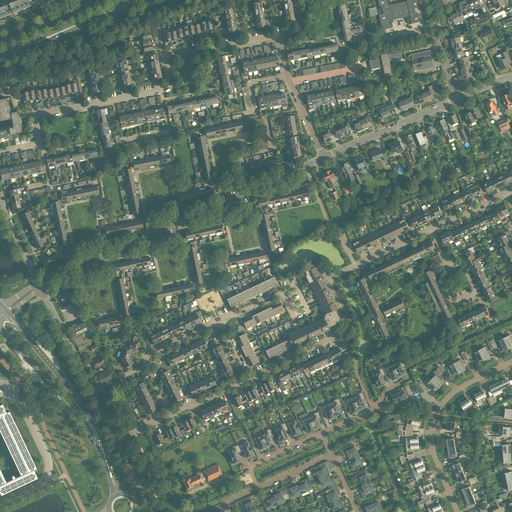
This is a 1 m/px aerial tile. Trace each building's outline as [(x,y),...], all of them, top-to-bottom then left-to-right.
[(18,0),(13,2),(17,11),(22,9),(18,0)] [(22,0),(18,0),(22,9),(26,8),(22,0)] [(378,0),(380,7),(380,8),(376,9),(376,7),(369,9),(370,16),(379,15),(382,30),(393,28),(391,20),(410,16),(412,24),(420,22),(419,14),(416,15),(415,10),(414,10),(413,8),(419,7),(417,0),(406,0),(407,1),(393,4),(393,6),(389,7),(387,0),(378,0)] [(472,12),(468,3),(467,4),(466,0),(462,2),(468,14),(472,12)] [(478,0),(475,0),(473,1),(478,12),(483,10),(482,8),(478,0)] [(506,5),(503,0),(495,4),(497,9),(506,5)] [(478,12),(473,1),(468,3),(472,12),(473,14),(478,12)] [(13,2),(9,4),(13,13),(17,11),(13,2)] [(338,4),(339,10),(349,8),(347,2),(338,4)] [(468,14),(462,2),(459,3),(460,7),(459,8),(463,16),(468,14)] [(9,4),(4,6),(8,15),(13,13),(9,4)] [(4,6),(0,8),(4,17),(8,15),(4,6)] [(463,16),(459,8),(455,9),(457,13),(456,13),(460,22),(465,20),(463,16)] [(490,16),(493,22),(506,16),(504,10),(490,16)] [(456,13),(451,15),(455,24),(460,22),(456,13)] [(349,14),(347,15),(340,16),(342,23),(349,21),(351,21),(349,14)] [(455,24),(451,15),(446,18),(450,26),(455,24)] [(475,23),(470,25),(475,37),(479,35),(476,28),(477,27),(475,23)] [(477,27),(476,28),(479,35),(480,35),(482,38),(493,33),(491,30),(490,27),(482,30),(480,26),(477,27)] [(170,32),(169,29),(163,30),(165,43),(170,42),(169,40),(171,40),(170,33),(170,32)] [(152,36),(151,31),(139,34),(140,40),(143,39),(150,38),(151,37),(151,36),(152,36)] [(143,39),(140,40),(139,40),(140,46),(144,45),(152,44),(151,42),(152,42),(151,37),(150,38),(143,39)] [(144,45),(145,47),(144,47),(144,51),(153,50),(152,48),(154,48),(153,43),(152,44),(144,45)] [(462,47),(453,49),(453,50),(449,51),(450,55),(463,52),(462,47)] [(249,48),(250,55),(251,60),(253,72),(257,71),(255,59),(255,57),(253,58),(251,48),(249,48)] [(390,61),(402,59),(401,51),(389,53),(388,53),(381,54),(377,55),(378,59),(370,61),(371,69),(383,67),(385,75),(393,73),(390,61)] [(500,54),(502,60),(499,61),(503,69),(509,66),(506,60),(509,58),(506,51),(500,54)] [(433,66),(433,63),(432,61),(433,58),(430,57),(429,58),(425,59),(425,57),(412,59),(414,69),(420,67),(420,69),(433,66)] [(129,72),(121,74),(118,75),(119,81),(122,80),(130,79),(129,72)] [(162,78),(160,72),(152,74),(154,80),(162,78)] [(232,80),(230,80),(222,82),(224,88),(231,86),(233,86),(232,80)] [(101,91),(100,85),(91,87),(93,93),(101,91)] [(430,90),(424,93),(428,101),(434,98),(433,94),(435,93),(432,85),(429,87),(430,90)] [(33,87),(27,89),(28,92),(29,100),(30,101),(34,100),(34,99),(35,98),(34,92),(34,89),(33,87)] [(28,92),(27,89),(21,90),(24,102),(28,101),(28,100),(29,100),(28,92)] [(416,92),(414,94),(416,100),(419,99),(421,104),(428,101),(424,93),(418,95),(416,92)] [(412,97),(405,100),(409,108),(415,105),(414,101),(416,100),(414,94),(411,95),(412,97)] [(505,105),(509,103),(511,102),(511,101),(509,94),(501,97),(505,105)] [(391,99),(392,102),(393,104),(386,106),(390,115),(396,112),(395,108),(398,107),(394,99),(393,97),(391,99)] [(6,98),(0,99),(0,120),(10,118),(6,98)] [(405,100),(399,102),(400,106),(402,111),(409,108),(405,100)] [(193,108),(192,101),(186,102),(187,109),(188,115),(189,119),(192,118),(191,114),(190,112),(194,111),(193,108)] [(498,114),(496,109),(497,109),(495,105),(494,106),(492,101),(489,103),(488,102),(487,103),(486,104),(489,112),(492,110),(494,115),(498,114)] [(177,121),(173,105),(167,106),(169,113),(172,112),(173,115),(174,118),(173,118),(174,122),(177,121)] [(386,106),(380,109),(381,112),(384,118),(390,115),(386,106)] [(473,109),(470,110),(475,121),(476,122),(480,120),(480,119),(482,119),(481,117),(481,116),(476,107),(476,108),(475,107),(473,108),(473,109)] [(475,121),(470,110),(471,112),(465,115),(469,124),(470,126),(472,125),(471,123),(475,121)] [(18,111),(10,113),(13,127),(12,127),(12,125),(0,127),(0,141),(12,139),(10,134),(22,132),(18,111)] [(455,114),(449,117),(452,125),(458,122),(455,114)] [(367,118),(361,121),(364,129),(371,126),(369,122),(372,121),(369,115),(366,116),(367,118)] [(353,120),(350,122),(353,128),(356,127),(358,132),(364,129),(361,121),(360,121),(359,119),(357,120),(356,119),(355,118),(354,119),(353,119),(353,120)] [(444,119),(441,121),(447,136),(447,137),(449,142),(456,139),(451,130),(448,131),(447,128),(448,127),(444,119)] [(506,119),(498,123),(502,132),(510,128),(506,119)] [(441,121),(437,122),(440,131),(441,130),(444,138),(447,137),(447,136),(441,121)] [(241,122),(234,123),(235,130),(242,128),(241,122)] [(353,128),(350,122),(347,123),(348,125),(342,127),(345,136),(352,133),(350,129),(353,128)] [(234,123),(227,125),(228,131),(235,130),(234,123)] [(228,131),(227,125),(219,126),(221,133),(228,131)] [(438,131),(436,132),(433,125),(430,126),(429,126),(428,126),(427,127),(426,128),(428,132),(426,133),(430,141),(431,140),(436,139),(437,139),(438,139),(440,138),(438,131)] [(221,133),(219,126),(212,128),(214,134),(221,133)] [(334,127),(331,128),(334,135),(337,134),(339,139),(345,136),(342,127),(335,130),(334,127)] [(214,134),(212,128),(205,129),(206,136),(214,134)] [(296,128),(288,129),(285,130),(286,136),(289,135),(297,134),(296,128)] [(331,128),(328,130),(328,129),(321,133),(324,138),(326,143),(333,140),(331,136),(334,135),(331,128)] [(427,137),(424,138),(422,133),(417,135),(419,141),(420,144),(420,143),(422,148),(430,144),(427,137)] [(406,137),(409,144),(411,148),(416,146),(414,142),(415,142),(411,134),(408,136),(408,135),(406,136),(406,137)] [(198,145),(204,143),(203,136),(196,137),(198,145)] [(290,144),(299,142),(297,136),(289,137),(290,144)] [(112,139),(103,141),(104,147),(112,146),(111,142),(113,142),(112,139)] [(404,151),(402,147),(399,141),(393,144),(393,142),(389,144),(393,151),(398,149),(399,153),(404,151)] [(204,143),(198,145),(199,152),(206,151),(204,143)] [(375,150),(371,152),(374,160),(383,156),(380,149),(375,151),(375,150)] [(206,151),(199,152),(201,159),(207,158),(206,151)] [(408,151),(406,152),(405,153),(405,154),(404,154),(408,162),(409,161),(413,170),(416,169),(412,160),(408,151)] [(78,153),(72,154),(73,161),(76,161),(77,164),(79,170),(81,170),(80,165),(79,160),(78,153)] [(162,156),(155,157),(156,164),(164,162),(162,156)] [(361,157),(359,158),(354,160),(359,171),(367,168),(366,166),(369,164),(366,157),(363,158),(362,156),(361,157)] [(156,164),(155,157),(147,159),(149,165),(156,164)] [(395,157),(389,160),(392,166),(398,163),(395,157)] [(209,165),(207,158),(201,159),(202,166),(209,165)] [(147,159),(140,160),(141,167),(149,165),(147,159)] [(279,159),(272,160),(273,167),(280,165),(279,159)] [(141,167),(140,160),(133,162),(134,168),(141,167)] [(273,167),(272,160),(265,162),(266,168),(273,167)] [(266,168),(265,162),(257,163),(259,170),(266,168)] [(259,170),(257,163),(250,165),(251,171),(259,170)] [(353,176),(350,170),(351,170),(347,163),(341,165),(344,173),(345,173),(349,182),(354,179),(353,176)] [(210,172),(209,165),(202,166),(204,173),(210,172)] [(126,177),(132,176),(131,168),(124,170),(126,177)] [(336,177),(335,176),(333,170),(331,171),(330,170),(328,171),(334,187),(337,186),(335,182),(336,181),(336,179),(336,178),(336,177)] [(506,170),(501,173),(506,184),(511,182),(506,170)] [(334,187),(328,171),(325,173),(323,174),(326,181),(328,180),(331,186),(332,186),(332,188),(334,187)] [(212,179),(210,172),(204,173),(205,181),(212,179)] [(506,184),(501,173),(496,175),(498,177),(502,186),(506,184)] [(358,174),(353,176),(354,179),(355,179),(360,188),(363,187),(358,174)] [(134,183),(132,176),(126,177),(127,184),(134,183)] [(493,180),(492,177),(487,179),(488,182),(492,190),(497,188),(493,180)] [(498,177),(493,180),(497,188),(502,186),(498,177)] [(492,190),(488,182),(484,184),(488,193),(492,190)] [(134,183),(127,184),(129,191),(135,190),(134,183)] [(478,195),(474,186),(472,184),(468,186),(473,197),(478,195)] [(479,184),(474,186),(478,195),(483,193),(479,184)] [(97,186),(89,188),(91,195),(98,193),(97,186)] [(468,186),(463,188),(464,191),(468,199),(473,197),(468,186)] [(10,197),(18,195),(17,188),(9,190),(10,197)] [(91,195),(89,188),(82,190),(84,196),(91,195)] [(214,188),(206,190),(208,196),(215,195),(214,188)] [(301,191),(302,197),(309,196),(308,189),(301,191)] [(84,196),(82,190),(75,191),(76,198),(84,196)] [(135,190),(129,191),(130,199),(137,197),(135,190)] [(206,190),(199,191),(200,198),(208,196),(206,190)] [(76,198),(75,191),(68,193),(69,199),(76,198)] [(199,191),(192,193),(193,199),(200,198),(199,191)] [(301,191),(293,192),(295,199),(302,197),(301,191)] [(468,199),(464,191),(460,193),(464,202),(468,199)] [(295,199),(293,192),(286,194),(287,200),(295,199)] [(332,194),(332,195),(336,203),(340,201),(339,198),(336,192),(332,194)] [(69,199),(68,193),(60,194),(62,201),(69,199)] [(193,199),(192,193),(185,194),(186,201),(193,199)] [(464,202),(460,193),(455,195),(459,204),(464,202)] [(186,201),(185,194),(177,196),(179,202),(186,201)] [(286,194),(279,195),(280,202),(287,200),(286,194)] [(279,195),(272,197),(273,203),(280,202),(279,195)] [(455,195),(451,197),(455,206),(459,204),(455,195)] [(137,197),(130,199),(132,206),(138,204),(137,197)] [(273,203),(272,197),(265,198),(266,205),(273,203)] [(455,206),(451,197),(446,200),(450,208),(455,206)] [(266,205),(265,198),(257,200),(259,206),(266,205)] [(450,208),(446,200),(441,202),(445,210),(450,208)] [(21,207),(20,201),(12,203),(13,209),(21,207)] [(54,209),(60,208),(59,201),(52,202),(54,209)] [(438,206),(433,208),(437,217),(442,214),(441,213),(444,211),(439,201),(436,203),(438,206)] [(138,204),(132,206),(133,213),(140,212),(138,204)] [(500,207),(504,215),(509,213),(505,204),(500,207)] [(437,217),(433,208),(432,205),(427,208),(432,219),(437,217)] [(504,215),(500,207),(496,209),(501,220),(500,217),(504,215)] [(60,208),(54,209),(55,217),(62,215),(60,208)] [(432,219),(427,208),(423,210),(428,221),(432,219)] [(501,220),(496,209),(495,209),(497,211),(492,213),(496,222),(501,220)] [(423,210),(418,212),(423,223),(428,221),(423,210)] [(25,221),(31,218),(28,212),(22,214),(25,221)] [(419,225),(423,223),(418,212),(413,214),(415,217),(419,225)] [(262,222),(268,221),(267,213),(260,215),(262,222)] [(496,222),(492,213),(488,215),(492,224),(496,222)] [(415,217),(411,219),(408,214),(405,215),(408,221),(410,220),(414,228),(419,225),(415,217)] [(63,222),(62,215),(55,217),(56,224),(63,222)] [(492,224),(488,215),(483,218),(487,226),(492,224)] [(31,218),(25,221),(28,228),(34,225),(31,218)] [(487,226),(483,218),(478,220),(483,230),(485,230),(486,230),(487,229),(486,227),(487,226)] [(405,219),(400,222),(404,230),(409,228),(405,219)] [(134,222),(135,228),(143,227),(141,220),(134,222)] [(483,230),(478,220),(474,222),(478,231),(480,229),(481,231),(483,230)] [(270,228),(268,221),(262,222),(263,229),(270,228)] [(64,230),(63,222),(56,224),(58,231),(64,230)] [(134,222),(127,223),(128,230),(135,228),(134,222)] [(400,222),(395,224),(399,232),(404,230),(400,222)] [(478,231),(474,222),(469,224),(473,233),(478,231)] [(127,223),(120,225),(121,231),(128,230),(127,223)] [(214,226),(215,232),(223,231),(221,224),(214,226)] [(395,224),(391,226),(395,234),(399,232),(395,224)] [(469,224),(464,226),(468,235),(473,233),(469,224)] [(37,232),(34,225),(28,228),(31,234),(37,232)] [(120,225),(112,226),(114,233),(121,231),(120,225)] [(114,233),(112,226),(105,228),(106,234),(114,233)] [(214,226),(207,227),(208,234),(215,232),(214,226)] [(391,226),(386,228),(390,237),(395,234),(391,226)] [(468,235),(464,226),(460,229),(464,237),(468,235)] [(208,234),(207,227),(199,229),(201,236),(208,234)] [(270,228),(263,229),(265,237),(271,235),(270,228)] [(386,228),(382,230),(386,239),(390,237),(386,228)] [(199,229),(192,231),(194,237),(201,236),(199,229)] [(464,237),(460,229),(455,231),(459,239),(462,238),(463,240),(465,239),(464,237)] [(64,230),(58,231),(59,238),(66,237),(64,230)] [(382,230),(377,233),(381,241),(386,239),(382,230)] [(194,237),(192,231),(185,232),(186,239),(194,237)] [(449,231),(445,233),(449,241),(453,239),(454,242),(455,242),(449,231)] [(450,231),(449,231),(455,242),(456,244),(460,242),(459,239),(455,231),(451,233),(450,231)] [(37,232),(31,234),(34,241),(40,238),(37,232)] [(381,241),(377,233),(372,235),(376,243),(381,241)] [(449,241),(445,233),(440,235),(444,244),(445,245),(450,243),(449,241)] [(500,243),(508,239),(506,234),(497,238),(500,243)] [(273,242),(271,235),(265,237),(266,244),(273,242)] [(372,235),(368,237),(372,246),(376,243),(372,235)] [(67,244),(66,237),(59,238),(61,246),(67,244)] [(372,246),(368,237),(363,239),(367,248),(372,246)] [(43,245),(40,238),(34,241),(37,248),(43,245)] [(363,239),(358,241),(362,250),(367,248),(363,239)] [(373,268),(374,269),(367,273),(371,281),(427,254),(426,252),(435,248),(431,239),(421,244),(423,246),(398,258),(397,257),(394,258),(395,259),(376,268),(376,267),(373,268)] [(508,239),(500,243),(502,247),(500,248),(500,249),(510,244),(508,239)] [(362,250),(358,241),(354,244),(358,252),(362,250)] [(274,250),(273,242),(266,244),(268,251),(274,250)] [(511,244),(510,244),(500,249),(502,253),(510,249),(508,245),(511,244)] [(190,255),(196,253),(194,246),(188,247),(190,255)] [(464,251),(465,253),(463,255),(465,259),(476,254),(473,247),(464,251)] [(511,254),(511,252),(510,249),(502,253),(504,258),(511,254)] [(257,253),(258,259),(266,258),(264,251),(257,253)] [(69,253),(61,254),(63,261),(70,259),(69,253)] [(196,253),(190,255),(191,262),(198,260),(196,253)] [(257,253),(250,254),(251,261),(258,259),(257,253)] [(61,254),(54,256),(56,262),(63,261),(61,254)] [(251,261),(250,254),(243,256),(244,262),(251,261)] [(476,254),(465,259),(467,264),(478,259),(476,254)] [(438,255),(434,257),(436,262),(438,261),(439,264),(442,262),(438,255)] [(56,262),(54,256),(47,257),(48,264),(56,262)] [(243,256),(235,257),(237,264),(244,262),(243,256)] [(149,257),(142,258),(143,265),(150,263),(149,257)] [(237,264),(235,257),(228,259),(229,265),(237,264)] [(142,258),(134,260),(136,266),(143,265),(142,258)] [(480,264),(478,259),(467,264),(469,267),(471,266),(471,268),(480,264)] [(136,266),(134,260),(127,261),(129,268),(136,266)] [(199,268),(198,260),(191,262),(193,269),(199,268)] [(127,261),(120,263),(121,270),(129,268),(127,261)] [(121,270),(120,263),(113,265),(114,271),(121,270)] [(482,268),(480,264),(471,268),(474,272),(482,268)] [(289,340),(292,346),(329,328),(329,327),(336,324),(337,322),(338,321),(339,319),(338,316),(335,309),(336,309),(315,266),(305,271),(307,275),(305,275),(309,283),(310,282),(315,292),(325,313),(323,318),(288,335),(290,339),(289,340)] [(199,268),(193,269),(194,276),(201,275),(199,268)] [(432,269),(429,270),(428,268),(422,271),(426,278),(434,274),(432,269)] [(482,268),(474,272),(476,277),(484,273),(482,268)] [(484,273),(476,277),(478,282),(487,278),(484,273)] [(434,274),(426,278),(428,282),(428,283),(434,280),(436,279),(434,274)] [(202,282),(201,275),(194,276),(196,284),(202,282)] [(269,279),(273,288),(278,285),(274,277),(269,279)] [(117,287),(124,286),(122,278),(116,280),(117,287)] [(364,278),(356,282),(374,319),(372,320),(381,339),(389,335),(385,325),(386,325),(385,322),(383,322),(380,316),(382,315),(378,305),(379,305),(378,302),(376,303),(370,290),(372,289),(370,286),(369,287),(364,278)] [(487,278),(478,282),(480,286),(489,282),(487,278)] [(269,279),(264,281),(268,290),(273,288),(269,279)] [(428,283),(428,282),(425,284),(428,289),(437,285),(434,280),(428,283)] [(264,281),(259,284),(263,292),(268,290),(264,281)] [(489,282),(480,286),(482,291),(491,287),(489,282)] [(192,284),(185,285),(186,292),(194,290),(192,284)] [(259,284),(255,286),(259,294),(263,292),(259,284)] [(186,292),(185,285),(178,287),(179,293),(186,292)] [(437,285),(428,289),(430,294),(439,289),(437,285)] [(125,293),(124,286),(117,287),(119,294),(125,293)] [(259,294),(255,286),(250,288),(254,296),(259,294)] [(73,298),(71,294),(71,293),(71,292),(70,291),(69,291),(67,287),(57,291),(59,296),(60,295),(61,299),(63,303),(73,298)] [(178,287),(170,288),(172,295),(179,293),(178,287)] [(491,287),(482,291),(485,296),(493,291),(491,287)] [(172,295),(170,288),(163,290),(165,296),(172,295)] [(254,296),(250,288),(246,290),(250,299),(254,296)] [(439,289),(430,294),(432,298),(441,294),(439,289)] [(165,296),(163,290),(156,291),(157,298),(165,296)] [(250,299),(246,290),(241,292),(245,301),(250,299)] [(495,296),(493,291),(485,296),(487,300),(490,299),(491,302),(500,298),(498,295),(495,296)] [(245,301),(241,292),(236,294),(240,303),(245,301)] [(127,300),(125,293),(119,294),(120,301),(127,300)] [(240,303),(236,294),(232,297),(236,305),(240,303)] [(441,294),(432,298),(435,303),(443,299),(441,294)] [(236,305),(232,297),(227,299),(231,308),(236,305)] [(401,299),(395,303),(382,308),(387,317),(406,308),(401,299)] [(445,303),(443,299),(435,303),(437,307),(445,303)] [(127,300),(120,301),(122,309),(128,307),(127,300)] [(280,303),(275,305),(279,313),(284,311),(280,303)] [(445,303),(437,307),(439,312),(447,308),(445,303)] [(279,313),(275,305),(270,307),(274,316),(279,313)] [(485,306),(481,308),(485,316),(489,314),(490,316),(493,314),(490,309),(488,310),(485,306)] [(128,307),(122,309),(123,316),(130,314),(128,307)] [(270,307),(266,309),(270,318),(274,316),(270,307)] [(450,312),(447,308),(439,312),(441,316),(450,312)] [(485,316),(481,308),(476,310),(480,319),(485,316)] [(270,318),(266,309),(261,311),(265,320),(270,318)] [(476,310),(471,312),(475,321),(480,319),(476,310)] [(196,313),(192,316),(196,324),(201,322),(198,317),(202,315),(200,311),(196,313)] [(261,311),(257,314),(261,322),(265,320),(261,311)] [(452,317),(450,312),(441,316),(443,321),(452,317)] [(475,321),(471,312),(467,314),(471,323),(475,321)] [(261,322),(257,314),(252,316),(256,324),(261,322)] [(471,323),(467,314),(462,317),(466,325),(471,323)] [(113,317),(114,324),(121,322),(120,316),(113,317)] [(196,324),(192,316),(187,318),(191,326),(196,324)] [(252,316),(247,318),(251,327),(256,324),(252,316)] [(113,317),(105,319),(107,326),(114,324),(113,317)] [(457,319),(459,322),(456,324),(461,333),(463,332),(463,331),(463,330),(467,328),(466,325),(462,317),(457,319)] [(187,318),(182,320),(186,329),(191,326),(187,318)] [(251,327),(247,318),(242,320),(246,329),(251,327)] [(107,326),(105,319),(98,321),(99,327),(107,326)] [(75,324),(72,326),(73,328),(76,335),(87,329),(82,320),(75,324)] [(182,331),(178,322),(177,320),(172,322),(173,324),(177,333),(182,331)] [(186,329),(182,320),(178,322),(182,331),(186,329)] [(167,324),(162,326),(168,337),(173,335),(168,327),(167,324)] [(173,324),(168,327),(173,335),(177,333),(173,324)] [(168,337),(162,326),(158,328),(159,331),(163,340),(168,337)] [(159,331),(155,333),(159,342),(163,340),(159,331)] [(159,342),(155,333),(150,335),(154,344),(159,342)] [(239,342),(247,338),(245,333),(236,338),(239,342)] [(510,348),(505,337),(499,340),(504,350),(510,348)] [(249,343),(247,338),(239,342),(241,347),(249,343)] [(203,339),(198,341),(202,350),(207,348),(206,345),(207,344),(206,342),(205,342),(203,339)] [(292,346),(289,340),(289,339),(284,341),(288,350),(293,348),(292,346)] [(136,340),(128,344),(132,353),(138,351),(136,347),(139,345),(136,340)] [(202,350),(198,341),(194,343),(198,352),(202,350)] [(284,341),(279,344),(283,352),(288,350),(284,341)] [(198,352),(194,343),(189,346),(193,354),(198,352)] [(252,347),(249,343),(241,347),(243,351),(252,347)] [(128,344),(125,345),(123,344),(121,344),(120,346),(120,348),(122,349),(121,352),(129,355),(130,355),(132,353),(128,344)] [(283,352),(279,344),(275,346),(279,354),(283,352)] [(214,354),(222,350),(220,345),(212,349),(214,354)] [(193,354),(189,346),(184,348),(188,356),(193,354)] [(275,346),(270,348),(274,357),(279,354),(275,346)] [(485,346),(480,349),(486,360),(485,359),(491,357),(485,346)] [(252,347),(243,351),(245,356),(254,352),(252,347)] [(188,356),(184,348),(180,350),(184,358),(188,356)] [(274,357),(270,348),(265,351),(269,359),(274,357)] [(334,350),(338,359),(343,356),(339,348),(334,350)] [(486,360),(480,349),(474,352),(480,362),(485,360),(486,360)] [(180,350),(175,352),(179,361),(184,358),(180,350)] [(222,350),(214,354),(216,359),(225,354),(222,350)] [(338,359),(334,350),(329,352),(333,361),(338,359)] [(129,355),(121,352),(119,357),(121,362),(130,358),(129,355)] [(179,361),(175,352),(170,354),(174,363),(179,361)] [(256,357),(254,352),(245,356),(248,361),(256,357)] [(329,352),(324,355),(328,363),(333,361),(329,352)] [(174,363),(170,354),(166,357),(170,365),(174,363)] [(227,359),(225,354),(216,359),(218,363),(227,359)] [(324,355),(320,357),(324,365),(328,363),(324,355)] [(105,363),(104,360),(102,356),(92,361),(95,368),(105,363)] [(258,361),(256,357),(248,361),(250,365),(258,361)] [(324,365),(320,357),(315,359),(319,367),(324,365)] [(133,363),(130,358),(121,362),(126,370),(131,368),(130,365),(133,363)] [(229,364),(227,359),(218,363),(221,368),(229,364)] [(319,367),(315,359),(310,361),(314,370),(319,367)] [(393,363),(394,365),(399,378),(403,376),(402,375),(406,374),(403,368),(406,366),(403,359),(393,363)] [(456,359),(454,360),(461,373),(466,370),(460,359),(457,361),(456,359)] [(461,373),(454,360),(453,360),(448,362),(455,376),(460,373),(461,373)] [(310,361),(306,363),(310,372),(314,370),(310,361)] [(301,366),(300,363),(295,366),(299,374),(304,372),(301,366)] [(306,363),(301,366),(304,372),(305,374),(310,372),(306,363)] [(221,368),(222,370),(219,372),(220,374),(223,372),(223,373),(231,368),(229,364),(221,368)] [(387,366),(384,367),(387,375),(390,373),(393,380),(395,380),(399,379),(398,378),(399,378),(394,365),(388,368),(387,366)] [(295,366),(291,368),(295,376),(299,374),(295,366)] [(435,375),(431,379),(440,387),(444,383),(441,380),(443,378),(441,376),(444,374),(439,367),(436,369),(433,373),(435,375)] [(223,372),(220,374),(221,376),(224,374),(225,377),(234,373),(233,373),(234,372),(233,370),(232,370),(231,368),(223,373),(223,372)] [(291,368),(286,370),(290,378),(295,376),(291,368)] [(386,384),(383,377),(386,375),(382,368),(379,370),(380,372),(374,374),(378,383),(377,383),(379,388),(383,386),(383,385),(386,384)] [(91,378),(96,388),(114,379),(109,369),(91,378)] [(162,379),(170,374),(168,370),(160,374),(162,379)] [(286,370),(282,372),(286,381),(290,378),(286,370)] [(286,381),(282,372),(277,374),(280,381),(278,382),(281,388),(283,387),(285,386),(283,382),(286,381)] [(172,377),(170,374),(162,379),(164,383),(173,379),(175,378),(175,377),(174,377),(173,377),(172,377)] [(207,378),(211,387),(216,384),(212,376),(207,378)] [(207,378),(203,380),(207,389),(211,387),(207,378)] [(173,379),(164,383),(166,388),(175,384),(173,379)] [(268,381),(266,382),(269,391),(275,388),(278,393),(281,392),(279,387),(278,388),(277,385),(274,386),(271,379),(268,381)] [(440,387),(431,379),(427,383),(435,391),(440,387),(440,388),(440,387)] [(207,389),(203,380),(198,382),(202,391),(207,389)] [(419,385),(424,391),(427,389),(420,380),(416,384),(417,387),(419,385)] [(498,383),(501,390),(510,385),(507,380),(504,381),(504,380),(498,383)] [(143,382),(138,384),(137,381),(130,384),(132,387),(134,392),(137,391),(137,390),(145,386),(143,382)] [(202,391),(198,382),(193,385),(197,393),(202,391)] [(269,391),(266,382),(263,383),(260,384),(263,392),(264,393),(269,391)] [(415,383),(410,385),(414,393),(418,391),(415,383)] [(501,390),(498,383),(492,386),(493,387),(490,388),(493,394),(501,390)] [(176,386),(175,384),(166,388),(169,393),(180,387),(179,385),(176,386)] [(197,393),(193,385),(189,387),(193,395),(197,393)] [(148,391),(145,386),(137,390),(137,391),(139,395),(148,391)] [(395,403),(399,401),(409,396),(405,386),(398,390),(399,393),(392,396),(394,399),(393,399),(395,403)] [(180,387),(169,393),(171,397),(179,393),(178,391),(181,389),(180,387)] [(259,396),(258,394),(255,387),(251,388),(252,389),(249,390),(253,398),(259,396)] [(253,398),(249,390),(247,391),(243,392),(247,399),(248,401),(253,398)] [(148,391),(137,396),(140,401),(141,400),(150,396),(148,391)] [(481,393),(480,392),(474,395),(478,402),(487,397),(484,391),(481,393)] [(354,398),(359,410),(362,409),(362,408),(365,407),(362,401),(365,399),(362,392),(359,394),(359,396),(354,398)] [(181,398),(179,393),(171,397),(173,402),(181,398)] [(243,403),(242,402),(239,395),(235,397),(234,396),(231,398),(233,402),(234,402),(237,406),(243,403)] [(152,400),(150,396),(141,400),(144,404),(152,400)] [(358,411),(359,410),(353,396),(343,400),(347,407),(349,406),(352,413),(354,413),(358,412),(358,411)] [(329,402),(335,417),(338,415),(338,414),(341,413),(338,407),(341,405),(338,398),(329,402)] [(466,401),(465,400),(460,404),(464,410),(472,404),(469,399),(466,401)] [(152,400),(144,404),(146,409),(154,405),(152,400)] [(228,401),(225,403),(224,400),(219,402),(223,411),(227,408),(228,411),(231,409),(228,401)] [(0,402),(0,401),(0,489),(2,493),(37,475),(33,466),(36,465),(7,409),(4,410),(0,402)] [(219,402),(214,404),(218,413),(219,415),(224,412),(223,411),(219,402)] [(334,417),(335,417),(329,402),(319,407),(323,414),(326,412),(329,419),(330,419),(330,420),(334,418),(334,417)] [(218,413),(214,404),(209,407),(213,415),(218,413)] [(146,409),(144,410),(146,415),(157,410),(154,405),(146,409)] [(213,415),(209,407),(205,409),(209,417),(210,419),(215,417),(213,415)] [(200,411),(202,416),(199,417),(203,424),(206,423),(204,419),(209,417),(205,409),(200,411)] [(318,412),(308,416),(315,430),(318,429),(318,428),(321,426),(318,420),(321,419),(318,412)] [(315,430),(308,416),(299,420),(302,427),(305,426),(308,433),(310,432),(310,433),(314,431),(314,430),(315,430)] [(189,419),(187,420),(191,428),(197,425),(199,431),(202,430),(198,422),(196,424),(192,417),(189,418),(189,419)] [(408,418),(407,424),(406,427),(413,428),(414,426),(416,426),(416,425),(419,426),(421,421),(408,418)] [(191,428),(187,420),(185,421),(184,420),(181,422),(184,429),(185,431),(191,428)] [(287,421),(284,423),(287,430),(290,429),(293,436),(296,434),(297,435),(301,433),(299,429),(298,429),(295,421),(288,424),(287,421)] [(447,424),(447,430),(455,431),(456,421),(448,421),(448,422),(447,422),(447,424)] [(287,430),(284,423),(281,424),(282,427),(275,429),(279,438),(278,438),(280,442),(284,441),(284,440),(287,438),(284,431),(287,430)] [(180,433),(179,431),(176,424),(173,426),(171,428),(175,436),(180,433)] [(511,427),(503,426),(502,436),(510,436),(511,427)] [(175,436),(171,428),(168,429),(168,428),(165,430),(168,437),(169,439),(175,436)] [(267,432),(261,435),(267,447),(270,446),(269,445),(273,443),(270,437),(273,436),(270,429),(266,430),(267,432)] [(164,441),(163,439),(160,433),(156,435),(156,434),(153,435),(155,440),(156,439),(158,444),(164,441)] [(261,435),(260,433),(251,437),(254,444),(257,443),(260,450),(262,449),(262,450),(266,448),(265,448),(267,447),(261,435)] [(415,437),(413,437),(413,435),(406,435),(406,444),(419,443),(418,438),(415,439),(415,437)] [(447,448),(455,447),(454,438),(446,439),(446,440),(447,445),(446,445),(447,447),(447,448)] [(237,445),(241,452),(244,451),(247,458),(250,456),(250,457),(254,455),(252,451),(247,441),(237,445)] [(419,443),(406,444),(407,453),(414,452),(414,449),(416,449),(416,448),(419,448),(419,443)] [(503,454),(511,453),(510,444),(502,445),(503,454)] [(238,453),(241,452),(237,445),(234,446),(235,448),(229,451),(232,460),(234,464),(238,462),(241,460),(238,453)] [(350,458),(358,454),(354,445),(341,450),(344,457),(348,455),(350,458)] [(447,448),(448,450),(447,450),(448,452),(449,457),(457,456),(455,447),(447,448)] [(511,453),(503,454),(503,463),(511,462),(511,453)] [(358,454),(350,458),(352,457),(353,460),(350,461),(353,469),(363,465),(358,454)] [(418,460),(416,461),(415,458),(409,461),(412,469),(424,464),(422,460),(419,461),(418,460)] [(455,474),(463,471),(459,462),(452,465),(454,470),(454,472),(455,472),(455,474)] [(203,472),(183,481),(187,489),(198,484),(198,485),(203,482),(202,479),(206,477),(207,481),(222,474),(217,463),(202,470),(203,472)] [(424,464),(412,469),(415,477),(422,475),(421,472),(423,471),(422,470),(425,469),(424,464)] [(321,480),(329,477),(329,476),(327,477),(326,474),(329,473),(325,465),(316,469),(321,480)] [(362,486),(370,482),(366,471),(356,476),(359,484),(363,482),(364,485),(362,486)] [(463,471),(455,474),(456,475),(456,477),(457,477),(459,482),(466,479),(463,471)] [(330,480),(329,477),(321,480),(323,486),(328,484),(330,489),(325,491),(337,486),(333,478),(330,480)] [(297,486),(300,494),(311,489),(307,479),(299,483),(301,486),(298,487),(297,486)] [(427,482),(425,483),(424,481),(418,483),(421,491),(433,487),(431,482),(428,484),(427,482)] [(370,482),(362,486),(364,489),(361,490),(364,499),(375,494),(370,482)] [(300,494),(297,486),(294,487),(292,484),(284,487),(289,499),(290,498),(288,494),(292,492),(294,496),(300,494)] [(337,486),(325,491),(330,502),(338,498),(337,495),(340,494),(337,486)] [(465,498),(473,495),(469,486),(462,489),(464,494),(463,495),(464,496),(465,496),(465,498)] [(278,494),(275,495),(279,503),(289,499),(284,487),(277,491),(278,494)] [(434,491),(433,487),(421,491),(424,499),(424,500),(431,497),(430,494),(432,494),(431,492),(434,491)] [(279,503),(275,495),(276,497),(273,498),(271,495),(263,499),(268,508),(279,503)] [(473,495),(465,498),(466,499),(465,499),(466,501),(467,501),(469,506),(468,506),(469,506),(476,503),(473,495)] [(424,500),(424,499),(418,502),(419,505),(423,504),(432,500),(431,497),(424,500)] [(249,511),(256,509),(251,498),(241,502),(245,511),(248,509),(249,511),(248,511),(249,511)] [(338,498),(330,502),(334,511),(336,511),(345,508),(341,501),(338,502),(337,499),(338,498)] [(499,508),(500,511),(504,511),(499,499),(495,500),(499,508)] [(373,511),(379,511),(383,511),(379,501),(366,507),(368,511),(372,511),(374,511),(373,511)] [(436,505),(434,505),(433,503),(427,505),(429,511),(434,511),(442,509),(440,505),(437,506),(436,505)]
